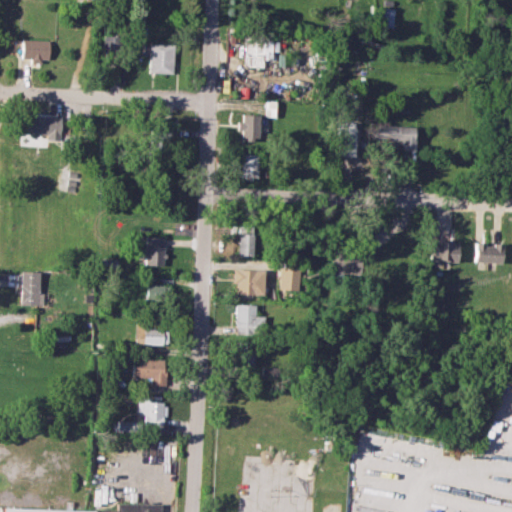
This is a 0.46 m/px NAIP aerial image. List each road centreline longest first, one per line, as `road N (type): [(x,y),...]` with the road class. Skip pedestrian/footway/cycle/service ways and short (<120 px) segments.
road 1 (residential): [(210,0),(191,511)]
road 2 (residential): [(202,198),(511,202)]
road 3 (residential): [(0,88),(207,100)]
